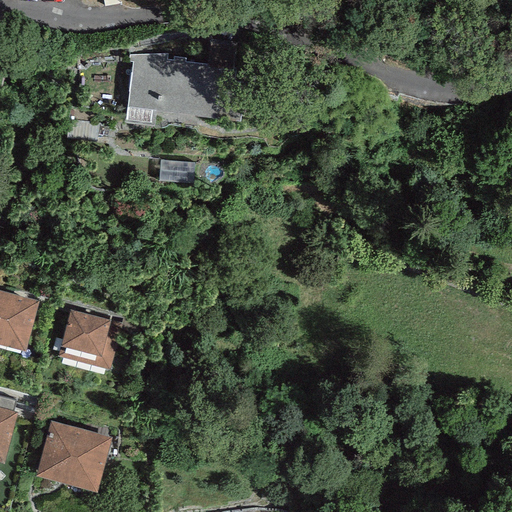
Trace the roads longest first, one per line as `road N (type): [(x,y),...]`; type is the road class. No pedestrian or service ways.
road 1 (residential): [(511,83),(448,92),(410,83),(289,28),(228,13),(63,24),(0,10)]
road 2 (trunk): [(511,80),(345,0)]
